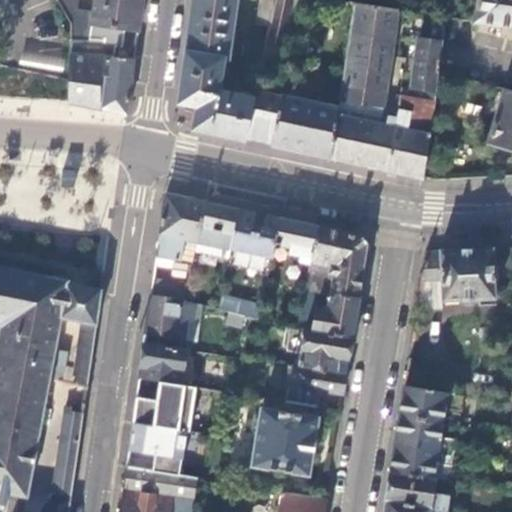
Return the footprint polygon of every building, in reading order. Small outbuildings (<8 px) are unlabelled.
[(123,27),(138,29),(142,0),(93,0),(92,10),(75,8),(76,0),(57,0),(70,22),(70,37),(88,39),(90,23),(123,27)] [(192,0),(182,78),(218,84),(223,58),(226,59),(235,0),(192,0)] [(270,25),(275,0),(259,0),(255,23),(270,25)] [(511,0),(476,0),(473,20),(511,26),(511,0)] [(393,38),(398,8),(354,1),(349,31),(393,38)] [(435,89),(445,21),(433,19),(430,34),(421,32),(420,37),(417,37),(410,86),(435,89)] [(101,54),(100,107),(127,113),(134,56),(113,55),(114,43),(121,43),(123,27),(90,23),(88,39),(95,39),(101,40),(101,45),(101,54)] [(393,38),(349,31),(340,85),(386,92),(393,38)] [(88,39),(70,37),(69,52),(95,53),(95,45),(95,39),(88,39)] [(68,81),(68,100),(100,107),(101,54),(95,53),(69,52),(68,81)] [(218,84),(182,78),(178,103),(196,106),(191,127),(245,139),(254,98),(222,90),(218,84)] [(330,156),(422,177),(435,99),(434,99),(408,94),(400,93),(397,108),(399,108),(396,125),(381,122),(386,92),(340,85),(338,106),(330,156)] [(434,99),(435,89),(410,86),(408,94),(434,99)] [(511,146),(511,89),(504,88),(488,139),(511,146)] [(269,143),(330,156),(338,106),(280,94),(269,143)] [(190,131),(192,110),(177,108),(175,130),(190,131)] [(73,172),(62,172),(62,179),(61,184),(73,185),(73,172)] [(193,253),(205,203),(164,194),(155,256),(191,265),(193,253)] [(229,250),(238,210),(205,203),(193,253),(227,260),(229,250)] [(273,243),(278,218),(238,210),(229,250),(270,258),(273,243)] [(310,258),(316,226),(278,218),(273,243),(291,247),(289,253),(310,258)] [(329,294),(356,299),(365,244),(360,236),(316,226),(310,258),(303,289),(329,294)] [(424,251),(419,281),(437,280),(440,302),(492,299),(491,249),(424,251)] [(0,268),(0,493),(26,498),(60,320),(81,324),(95,326),(100,290),(66,284),(66,281),(0,268)] [(186,286),(152,279),(150,294),(183,302),(186,286)] [(183,302),(150,294),(144,334),(184,343),(188,323),(201,325),(204,307),(183,302)] [(310,331),(350,338),(356,299),(329,294),(326,311),(314,308),(310,331)] [(260,306),(219,297),(216,310),(230,313),(248,317),(257,319),(260,306)] [(248,317),(230,313),(229,325),(246,329),(248,317)] [(188,323),(184,343),(197,346),(201,325),(188,323)] [(86,387),(95,326),(81,324),(73,385),(86,387)] [(336,358),(347,359),(350,338),(310,331),(303,329),(297,366),(334,372),(336,358)] [(185,349),(143,342),(138,378),(159,382),(179,385),(185,349)] [(336,358),(334,372),(345,374),(347,359),(336,358)] [(319,392),(341,395),(345,374),(334,372),(297,366),(288,365),(285,384),(289,385),(301,387),(301,389),(319,392)] [(406,370),(403,385),(432,390),(435,376),(406,370)] [(194,388),(159,382),(156,400),(135,397),(131,423),(187,431),(194,388)] [(301,387),(289,385),(286,403),(317,408),(319,392),(301,389),(301,387)] [(403,385),(398,416),(440,423),(443,408),(459,410),(461,395),(432,390),(403,385)] [(250,466),(307,475),(317,418),(259,408),(250,466)] [(82,415),(63,412),(51,494),(71,496),(82,415)] [(398,416),(394,443),(453,453),(455,440),(438,437),(440,423),(398,416)] [(394,443),(390,469),(432,476),(434,464),(450,466),(453,453),(394,443)] [(157,454),(128,449),(125,468),(154,473),(157,454)] [(154,473),(125,468),(118,511),(190,511),(196,480),(154,473)] [(390,469),(385,500),(445,511),(447,495),(433,493),(435,477),(432,476),(390,469)] [(321,511),(324,500),(280,493),(276,511),(321,511)] [(385,500),(382,511),(445,511),(385,500)]
